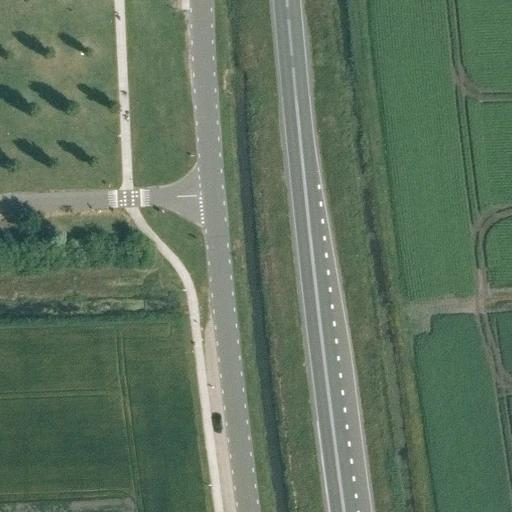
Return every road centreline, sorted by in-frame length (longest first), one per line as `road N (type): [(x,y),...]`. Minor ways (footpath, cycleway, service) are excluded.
road 1 (trunk): [(343,511),(286,0)]
road 2 (unclassified): [(246,511),(212,195),(203,0)]
